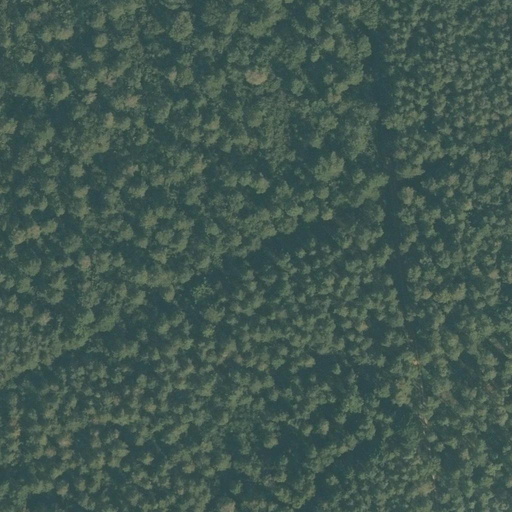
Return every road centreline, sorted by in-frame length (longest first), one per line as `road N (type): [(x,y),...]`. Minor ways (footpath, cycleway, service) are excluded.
road 1 (track): [(0,384),(511,125)]
road 2 (track): [(368,0),(434,511)]
